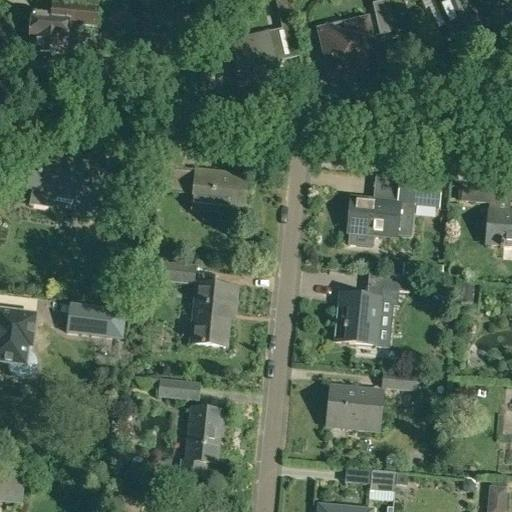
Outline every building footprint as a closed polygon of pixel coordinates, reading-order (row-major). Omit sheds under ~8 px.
[(421,0),(434,0),(452,40),(480,28),(467,0),(414,0),(416,3),(421,0)] [(372,4),(380,37),(395,33),(388,1),(372,4)] [(34,55),(66,57),(68,26),(96,28),(97,19),(98,8),(51,4),(50,16),(33,15),(31,41),(35,41),(34,55)] [(184,29),(197,18),(188,9),(176,20),(184,29)] [(234,65),(242,102),(283,92),(276,59),(298,54),(289,12),(278,15),(282,30),(232,42),(230,33),(215,32),(213,63),(220,64),(221,68),(234,65)] [(318,31),(330,81),(380,69),(368,19),(318,31)] [(77,79),(118,82),(119,62),(79,58),(77,79)] [(59,118),(91,127),(96,111),(86,108),(87,104),(76,101),(75,105),(64,101),(59,118)] [(193,130),(192,142),(204,143),(205,131),(193,130)] [(447,146),(458,148),(460,132),(449,130),(447,146)] [(193,210),(245,216),(248,177),(184,171),(186,148),(162,145),(157,191),(195,195),(193,210)] [(31,156),(27,183),(32,184),(28,204),(51,208),(52,206),(75,210),(74,216),(103,221),(106,203),(108,204),(112,182),(91,178),(93,167),(31,156)] [(403,180),(401,204),(439,208),(441,183),(403,180)] [(462,188),(461,203),(490,205),(491,190),(462,188)] [(348,235),(398,239),(401,205),(351,200),(348,235)] [(511,214),(509,214),(489,212),(486,247),(511,248),(511,214)] [(158,283),(194,287),(196,267),(161,263),(161,264),(154,264),(152,281),(158,281),(158,283)] [(435,265),(409,264),(409,276),(434,277),(435,265)] [(412,278),(370,274),(367,298),(341,295),(336,343),(377,347),(383,291),(411,294),(412,278)] [(192,346),(226,350),(230,313),(235,313),(238,290),(199,285),(192,346)] [(463,299),(472,299),(473,287),(464,287),(463,299)] [(436,290),(434,302),(446,304),(448,292),(436,290)] [(122,314),(68,307),(65,335),(119,341),(122,314)] [(16,377),(21,379),(26,379),(31,376),(35,372),(36,367),(36,361),(33,356),(29,353),(27,353),(27,350),(31,350),(35,318),(0,314),(0,365),(9,366),(9,369),(11,374),(16,377)] [(383,389),(416,393),(417,378),(384,375),(383,389)] [(157,399),(199,403),(200,384),(158,380),(158,381),(158,387),(157,399)] [(327,427),(379,433),(383,393),(331,388),(327,427)] [(180,478),(204,480),(206,465),(216,466),(222,413),(192,410),(186,462),(182,462),(180,478)] [(5,470),(20,472),(23,453),(8,451),(5,470)] [(369,492),(392,494),(395,475),(371,473),(369,492)] [(0,503),(21,506),(24,477),(0,474),(0,503)] [(396,486),(406,487),(407,477),(397,476),(396,486)] [(463,489),(467,494),(471,494),(474,491),(475,487),(470,483),(467,483),(464,485),(463,489)] [(486,511),(505,511),(507,489),(499,489),(499,485),(491,484),(490,487),(489,488),(486,511)]
